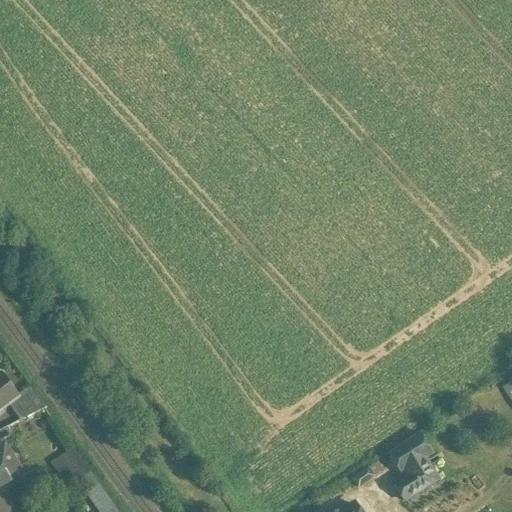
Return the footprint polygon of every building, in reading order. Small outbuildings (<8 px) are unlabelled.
[(1,376),(0,375),(0,411),(18,398),(2,375),(1,376)] [(47,409),(30,387),(21,394),(25,400),(12,410),(21,422),(47,409)] [(8,428),(0,431),(0,448),(4,446),(5,446),(15,441),(8,428)] [(420,435),(390,454),(403,474),(405,473),(426,459),(433,455),(420,435)] [(0,448),(0,492),(1,492),(2,492),(24,480),(5,446),(4,446),(0,448)] [(426,459),(405,473),(407,475),(405,476),(404,479),(392,487),(396,494),(399,492),(406,502),(440,481),(426,459)] [(0,492),(0,511),(12,511),(2,492),(1,492),(0,492)]
